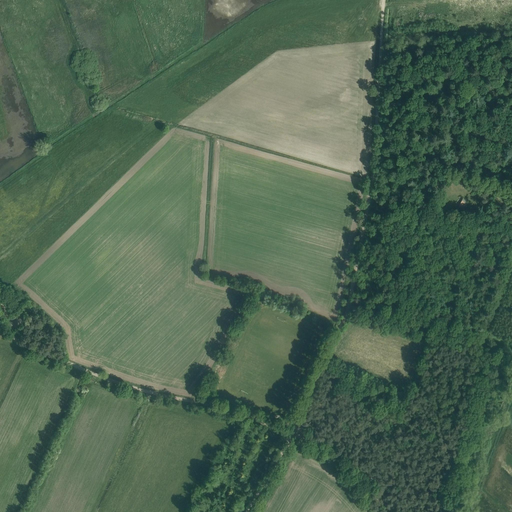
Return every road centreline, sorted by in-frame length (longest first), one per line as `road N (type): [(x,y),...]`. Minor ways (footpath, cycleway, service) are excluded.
road 1 (track): [(292,433),(346,313),(376,177),(383,0)]
road 2 (track): [(0,303),(15,342),(140,390),(292,433)]
road 3 (unclassified): [(390,511),(325,449),(292,433)]
